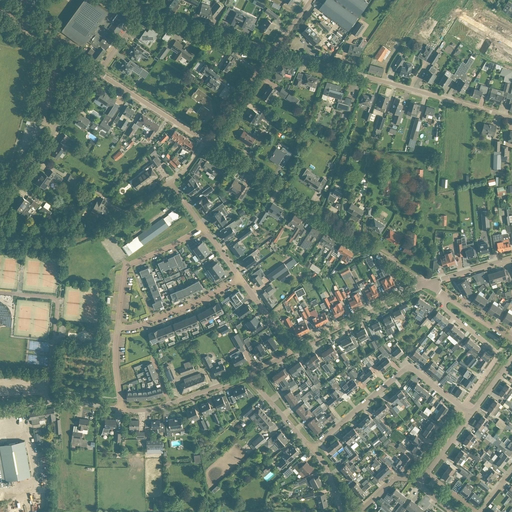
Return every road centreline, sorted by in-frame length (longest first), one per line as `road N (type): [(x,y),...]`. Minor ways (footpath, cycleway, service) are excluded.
road 1 (unclassified): [(426,282),(206,142)]
road 2 (residential): [(511,117),(273,51)]
road 3 (residential): [(311,449),(407,368),(458,404)]
road 4 (residential): [(8,193),(99,72)]
road 5 (residential): [(293,350),(426,282)]
road 6 (residential): [(203,227),(127,266),(117,327)]
road 7 (residential): [(448,296),(443,306),(497,354),(462,407)]
road 8 (residential): [(273,51),(141,13)]
road 9 (residential): [(240,278),(166,315),(117,327)]
road 10 (unclassified): [(206,142),(99,72)]
road 11 (residential): [(0,409),(48,401),(120,409)]
